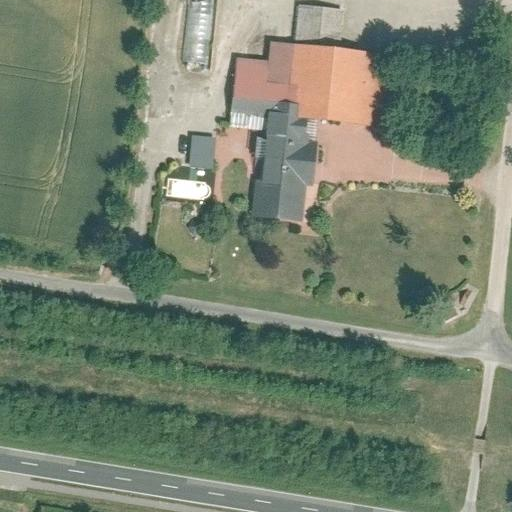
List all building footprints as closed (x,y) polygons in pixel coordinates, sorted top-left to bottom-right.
[(190,0),(184,61),(209,64),(215,0),(190,0)] [(293,48),(339,52),(342,11),(297,7),(293,48)] [(286,123),(363,130),(370,58),(292,51),(286,123)] [(230,61),(226,118),(283,122),(287,65),(230,61)] [(424,125),(440,125),(441,104),(425,104),(424,125)] [(313,127),(261,124),(256,223),(307,226),(313,127)] [(216,167),(216,136),(192,136),(191,167),(216,167)]
